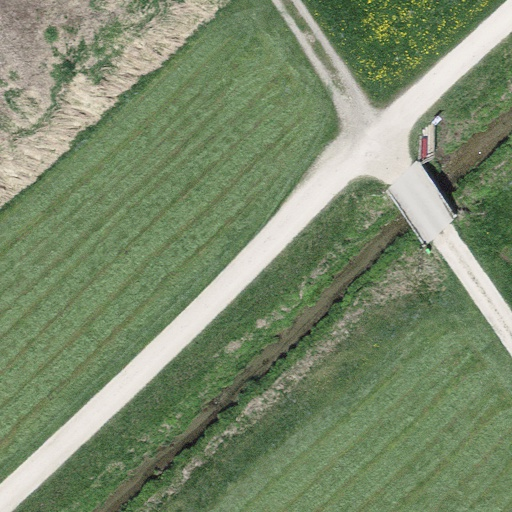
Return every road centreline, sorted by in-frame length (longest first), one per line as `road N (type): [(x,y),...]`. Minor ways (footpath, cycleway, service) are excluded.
road 1 (track): [(0,502),(511,15)]
road 2 (track): [(273,0),(380,143),(511,343)]
